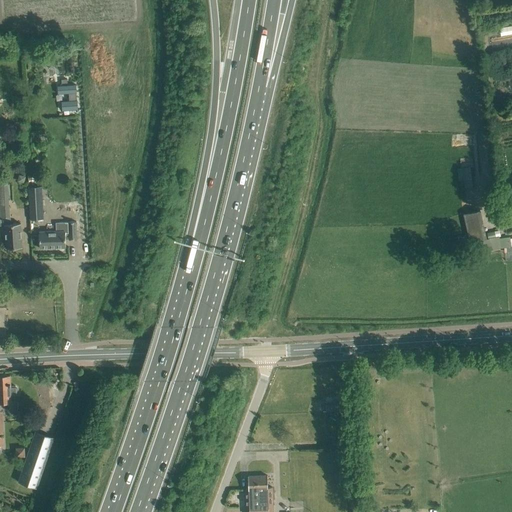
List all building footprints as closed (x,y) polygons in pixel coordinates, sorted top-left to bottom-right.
[(75,85),(58,86),(58,94),(68,93),(69,101),(62,101),(62,111),(77,109),(75,85)] [(467,199),(475,198),(472,166),(459,168),(460,180),(464,179),(467,199)] [(6,184),(0,183),(0,216),(9,216),(6,184)] [(41,187),(28,187),(30,219),(43,218),(41,187)] [(467,230),(482,227),(478,210),(463,213),(467,230)] [(40,248),(55,248),(66,247),(65,239),(77,239),(77,229),(76,221),(68,222),(68,223),(55,223),(55,231),(39,232),(39,238),(40,248)] [(5,224),(6,238),(6,248),(22,247),(20,223),(5,224)] [(492,248),(511,246),(510,237),(488,239),(471,243),(474,252),(492,248)] [(0,402),(10,402),(10,395),(16,395),(18,393),(17,387),(15,385),(10,385),(9,376),(0,376),(0,402)] [(35,431),(18,481),(38,488),(55,438),(35,431)] [(24,447),(15,447),(16,457),(25,456),(24,447)] [(267,475),(248,476),(248,487),(258,486),(258,494),(260,494),(261,508),(259,508),(258,511),(272,511),(272,487),(268,487),(267,475)] [(248,487),(248,489),(245,489),(245,511),(258,511),(259,508),(261,508),(260,494),(258,494),(258,486),(248,487)]
